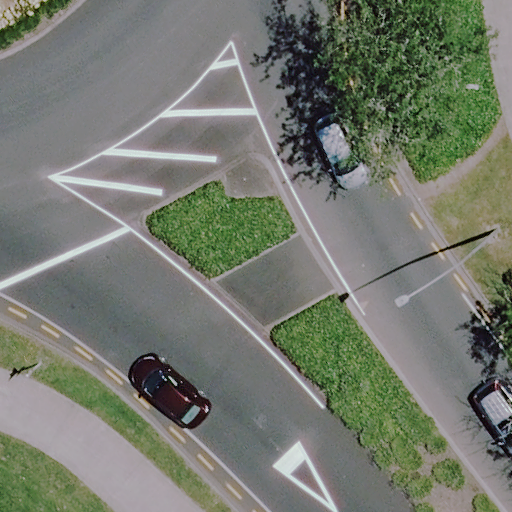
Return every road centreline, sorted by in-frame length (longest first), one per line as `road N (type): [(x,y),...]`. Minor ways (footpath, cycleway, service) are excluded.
road 1 (secondary): [(258,0),(308,119),(394,273),(511,433)]
road 2 (secondary): [(336,511),(0,178)]
road 3 (secondary): [(202,0),(172,42),(81,112),(0,143)]
